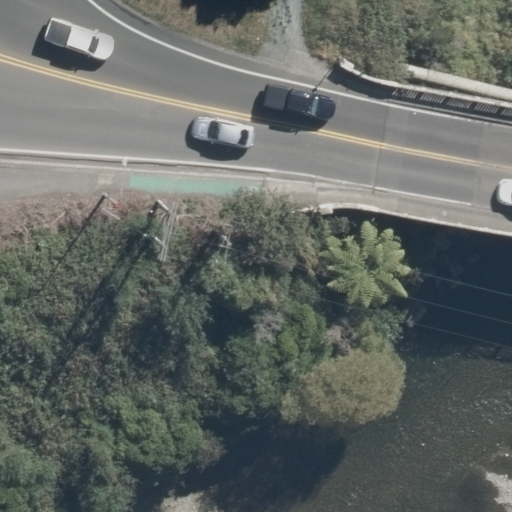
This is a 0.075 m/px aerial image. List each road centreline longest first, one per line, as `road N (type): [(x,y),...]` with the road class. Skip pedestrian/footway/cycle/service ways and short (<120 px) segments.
road 1 (secondary): [(284,123),(0,93)]
road 2 (secondary): [(72,64),(284,123)]
road 3 (secondary): [(369,138),(511,162)]
